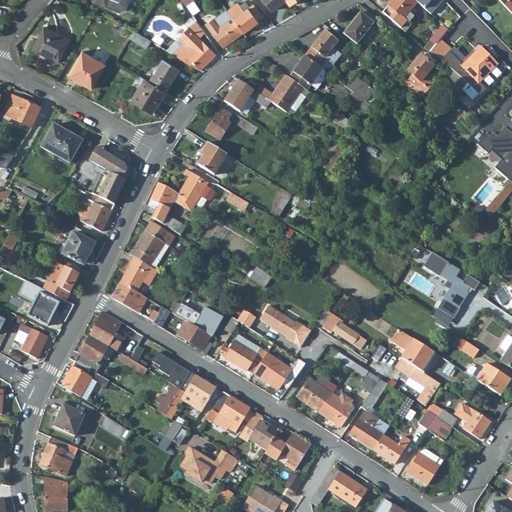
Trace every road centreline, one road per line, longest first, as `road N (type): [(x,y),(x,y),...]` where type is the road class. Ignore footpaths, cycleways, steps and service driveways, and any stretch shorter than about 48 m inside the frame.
road 1 (residential): [(432,511),(90,294)]
road 2 (residential): [(338,0),(250,47),(198,89),(158,151)]
road 3 (residential): [(0,62),(158,151)]
road 4 (residential): [(158,151),(90,294)]
road 5 (residential): [(37,384),(16,471),(26,511)]
